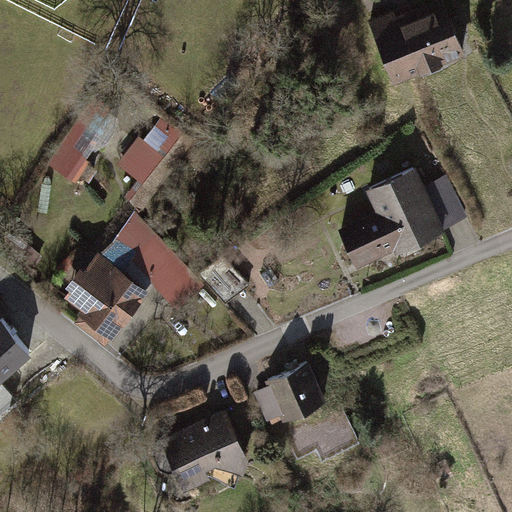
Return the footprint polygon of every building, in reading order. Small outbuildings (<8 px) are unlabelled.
[(462,56),(441,0),(438,0),(368,25),(388,82),(462,56)] [(119,160),(144,180),(183,131),(176,125),(158,148),(140,134),(119,160)] [(376,205),(392,242),(393,244),(441,223),(415,163),(366,184),(376,205)] [(427,172),(445,223),(466,216),(449,164),(427,172)] [(392,242),(376,205),(341,221),(357,257),(392,242)] [(200,273),(158,229),(132,254),(174,298),(200,273)] [(269,271),(284,307),(339,284),(324,248),(269,271)] [(94,250),(62,294),(84,310),(77,320),(107,342),(146,288),(94,250)] [(224,250),(203,268),(229,298),(250,280),(224,250)] [(30,347),(0,314),(0,313),(0,373),(0,374),(30,347)] [(308,360),(253,385),(266,414),(274,411),(277,418),(325,397),(308,360)] [(0,413),(20,395),(0,374),(0,373),(0,413)] [(221,406),(156,435),(178,485),(243,456),(221,406)] [(306,422),(283,433),(295,458),(312,450),(320,465),(358,446),(341,412),(309,428),(306,422)]
